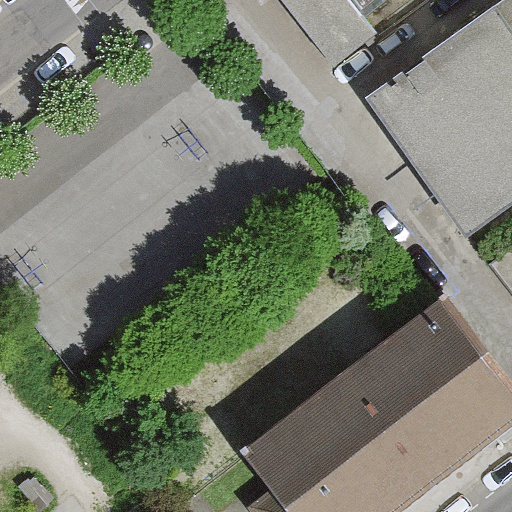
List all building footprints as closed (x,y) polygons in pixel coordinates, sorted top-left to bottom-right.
[(363,18),(349,0),(280,0),(333,67),(376,34),(363,18)] [(349,0),(363,18),(385,0),(349,0)] [(511,0),(500,0),(491,7),(365,102),(469,240),(511,208),(511,0)] [(511,246),(493,260),(511,286),(511,246)] [(511,381),(448,298),(244,455),(271,490),(248,507),(252,511),(396,511),(505,429),(511,423),(511,381)]
